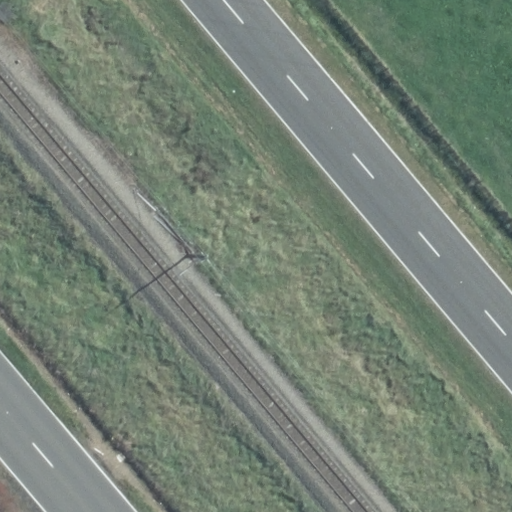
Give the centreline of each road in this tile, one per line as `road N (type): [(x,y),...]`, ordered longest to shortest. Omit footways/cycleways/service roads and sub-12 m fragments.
road 1 (tertiary): [(225,0),(511,340)]
road 2 (secondary): [(0,391),(101,511)]
